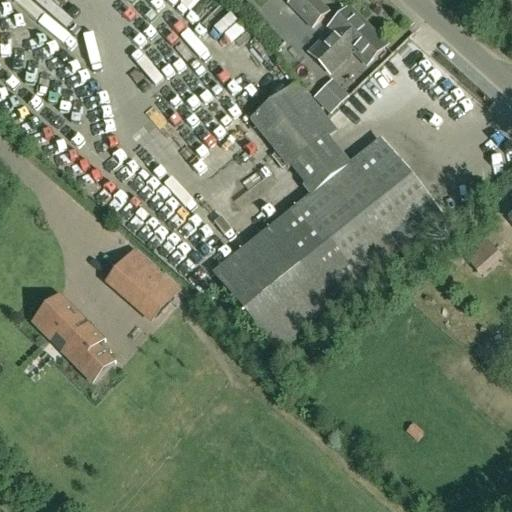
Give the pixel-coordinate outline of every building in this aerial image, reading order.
[(26,32),(26,0),(15,0),(14,31),(26,32)] [(130,0),(116,0),(137,19),(144,12),(130,0)] [(316,0),(295,0),(289,7),(312,31),(330,14),(316,0)] [(330,75),(353,52),(356,56),(362,50),(373,61),(387,48),(349,10),(330,29),(333,33),(310,55),(330,75)] [(221,16),(212,37),(220,41),(229,20),(221,16)] [(242,58),(252,30),(242,26),(232,55),(242,58)] [(273,51),(263,48),(261,52),(249,47),(240,71),(262,79),(273,51)] [(314,100),(331,117),(350,99),(333,82),(314,100)] [(179,96),(184,104),(186,103),(197,120),(214,110),(198,84),(179,96)] [(298,85),(251,123),(277,156),(272,160),(283,173),(287,169),(328,139),(337,133),(321,114),(312,103),(298,85)] [(90,119),(96,111),(81,101),(76,109),(90,119)] [(199,159),(171,126),(176,122),(160,103),(135,124),(156,150),(157,149),(171,165),(180,158),(188,168),(199,159)] [(312,199),(215,277),(277,355),(444,222),(381,144),(351,168),(312,199)] [(144,240),(157,233),(151,222),(138,230),(144,240)] [(167,269),(197,255),(193,247),(213,237),(207,225),(158,249),(167,269)] [(217,261),(194,278),(198,285),(236,258),(224,240),(209,250),(217,261)] [(487,242),(465,261),(481,280),(504,260),(487,242)] [(149,284),(172,304),(180,295),(157,275),(149,284)] [(58,305),(39,324),(55,340),(64,331),(77,344),(68,353),(95,380),(113,362),(99,348),(104,342),(66,303),(61,308),(58,305)] [(423,444),(428,433),(415,427),(410,438),(423,444)]
